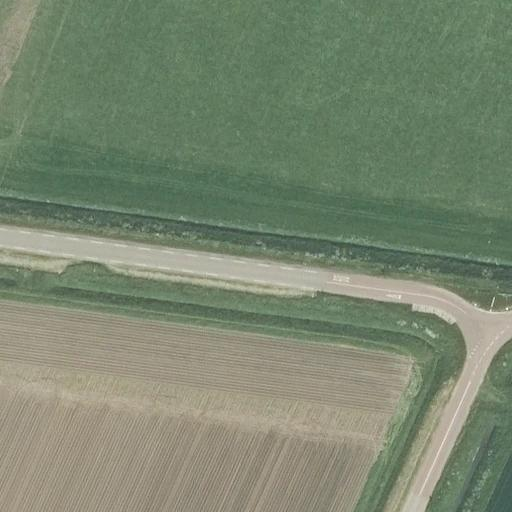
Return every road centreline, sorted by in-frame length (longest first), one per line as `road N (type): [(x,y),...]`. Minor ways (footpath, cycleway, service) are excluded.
road 1 (tertiary): [(493,340),(453,308),(415,296),(0,239)]
road 2 (unclassified): [(411,511),(493,340)]
